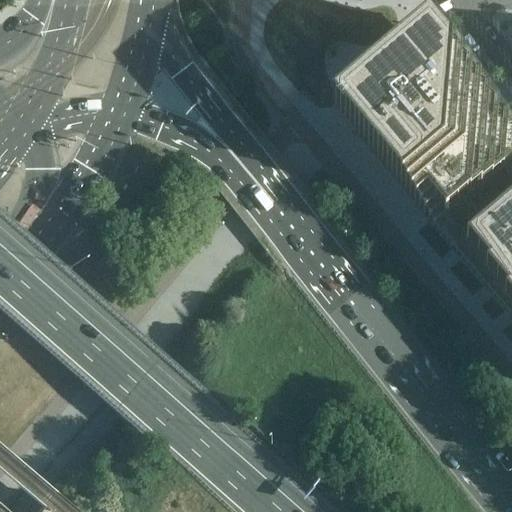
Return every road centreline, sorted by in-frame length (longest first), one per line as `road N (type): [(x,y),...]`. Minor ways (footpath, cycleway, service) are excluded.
road 1 (motorway): [(511,504),(224,146)]
road 2 (motorway): [(280,511),(0,265)]
road 3 (motorway): [(224,146),(211,110),(145,14)]
road 4 (secondary): [(73,0),(45,83),(19,129)]
road 5 (secondary): [(44,226),(83,181),(117,114)]
